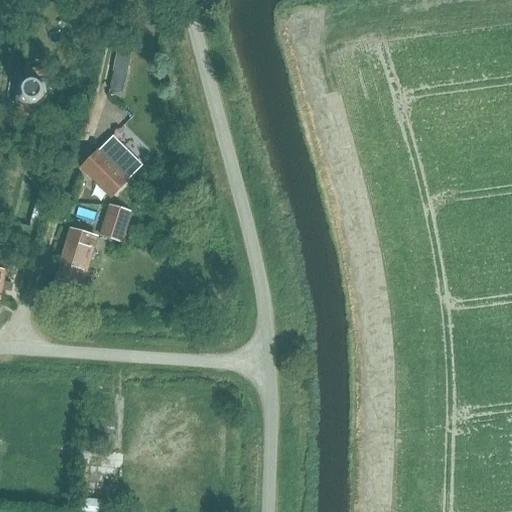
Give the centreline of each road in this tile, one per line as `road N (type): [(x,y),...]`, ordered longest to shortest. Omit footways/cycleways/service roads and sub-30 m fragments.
road 1 (unclassified): [(269,363),(263,296),(184,0)]
road 2 (track): [(16,347),(25,293),(98,89),(118,0)]
road 3 (unclassified): [(269,363),(0,346)]
road 4 (unclassified): [(269,511),(269,363)]
